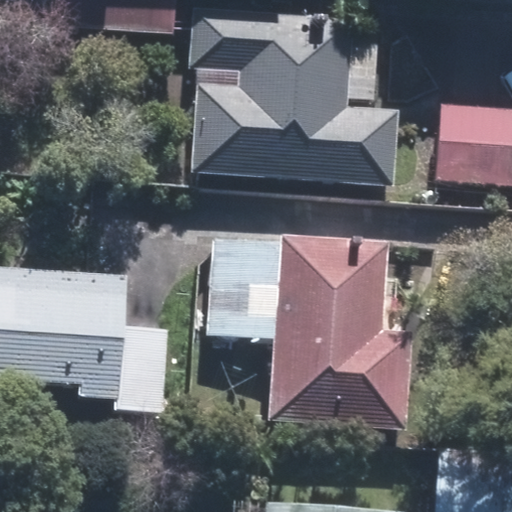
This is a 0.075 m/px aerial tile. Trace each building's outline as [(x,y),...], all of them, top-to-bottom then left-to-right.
[(58,0),(56,32),(169,40),(171,0),(58,0)] [(199,91),(193,170),(389,184),(394,117),(346,114),(347,102),(364,103),(368,56),(350,55),(352,26),(192,14),(188,71),(244,75),(242,94),(199,91)] [(511,117),(439,111),(433,181),(511,188),(511,117)] [(273,341),(267,426),(400,436),(408,337),(381,335),(387,250),(278,242),(278,249),(214,245),(207,336),(273,341)] [(0,274),(0,385),(79,390),(79,398),(116,401),(115,411),(159,414),(164,336),(121,333),(124,283),(0,274)]
